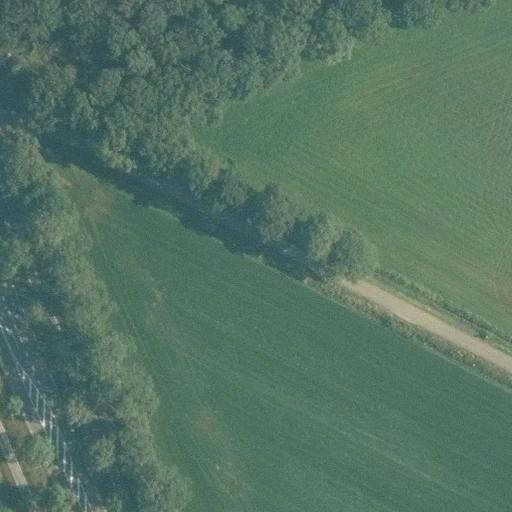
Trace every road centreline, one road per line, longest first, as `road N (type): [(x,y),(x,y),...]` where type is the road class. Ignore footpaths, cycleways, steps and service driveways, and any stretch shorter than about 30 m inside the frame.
road 1 (unclassified): [(511,365),(60,132),(0,120)]
road 2 (primary): [(87,511),(0,303)]
